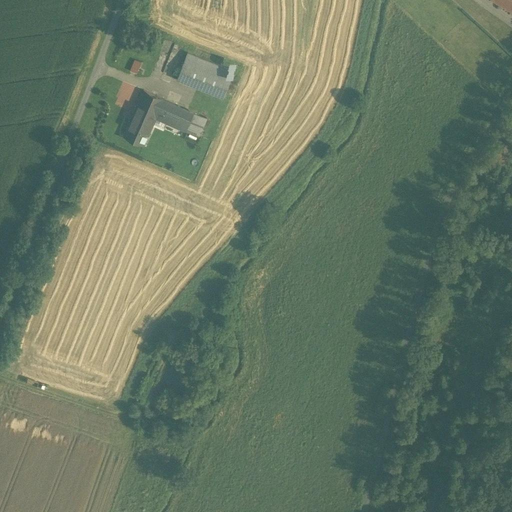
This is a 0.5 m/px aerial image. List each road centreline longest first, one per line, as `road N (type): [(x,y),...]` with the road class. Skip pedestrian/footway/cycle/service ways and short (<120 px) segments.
road 1 (unclassified): [(363,511),(442,203),(511,90)]
road 2 (unclassified): [(121,0),(0,311)]
